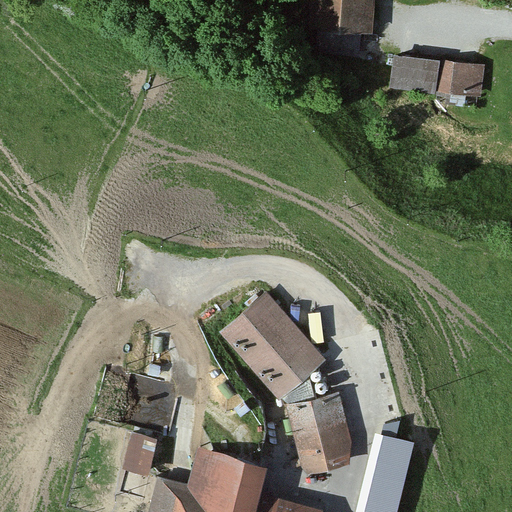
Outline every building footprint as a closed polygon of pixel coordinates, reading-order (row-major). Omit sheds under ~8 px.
[(368,35),(369,0),(305,0),(304,31),(314,32),(313,55),(355,57),(356,34),(368,35)] [(480,68),(388,57),(385,90),(476,100),(480,68)] [(318,359),(259,294),(215,333),(274,398),(318,359)] [(280,405),(295,466),(302,474),(341,465),(346,444),(333,391),(280,405)] [(389,511),(405,441),(369,433),(351,511),(389,511)] [(148,440),(125,435),(118,469),(141,474),(148,440)] [(142,511),(310,511),(311,510),(249,494),(257,462),(191,445),(181,484),(151,476),(142,511)]
